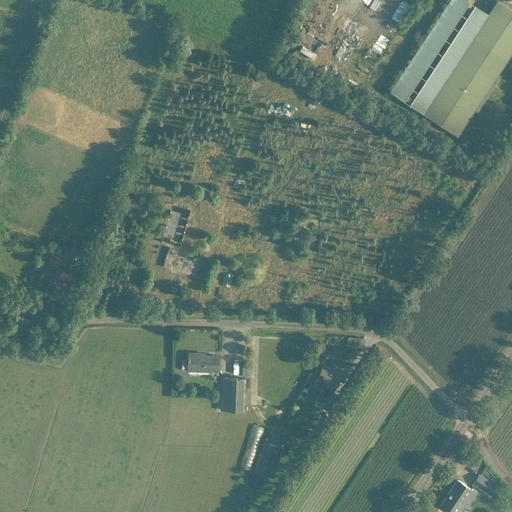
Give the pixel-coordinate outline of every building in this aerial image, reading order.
[(448,0),(397,79),(411,89),(469,0),(468,0),(448,0)] [(458,135),(474,110),(477,112),(493,88),(496,82),(502,74),(499,72),(511,52),(511,10),(497,0),(491,9),(423,113),(458,135)] [(406,2),(394,22),(403,28),(415,8),(406,2)] [(363,28),(357,38),(365,43),(371,33),(363,28)] [(383,35),(375,52),(385,57),(393,40),(383,35)] [(174,203),(154,264),(195,277),(199,264),(177,256),(192,209),(174,203)] [(282,232),(282,224),(273,223),(272,231),(282,232)] [(40,280),(49,283),(46,291),(53,294),(54,293),(62,296),(69,277),(60,274),(63,264),(65,264),(69,255),(52,249),(49,259),(51,259),(50,262),(47,261),(43,272),(42,272),(41,274),(42,275),(40,280)] [(236,288),(237,276),(228,275),(227,287),(236,288)] [(17,315),(17,314),(16,316),(17,316),(15,320),(31,326),(35,316),(26,313),(29,304),(22,302),(17,315)] [(183,360),(183,362),(182,361),(182,367),(183,367),(182,369),(188,370),(218,371),(218,356),(199,355),(198,353),(189,353),(189,357),(188,357),(188,360),(183,360)] [(341,395),(333,390),(335,387),(337,383),(342,374),(324,365),(318,377),(317,377),(316,378),(317,379),(317,380),(314,385),(322,389),(316,400),(323,403),(322,405),(330,412),(341,395)] [(244,409),(245,388),(246,378),(222,377),(220,408),(244,409)] [(271,415),(282,421),(288,409),(277,404),(271,415)] [(253,439),(262,443),(267,429),(259,425),(253,439)] [(283,447),(263,441),(254,470),(274,476),(283,447)] [(489,493),(494,484),(479,475),(474,483),(489,493)] [(452,488),(442,502),(442,503),(450,508),(455,511),(458,511),(467,500),(469,502),(476,492),(457,479),(452,488)]
